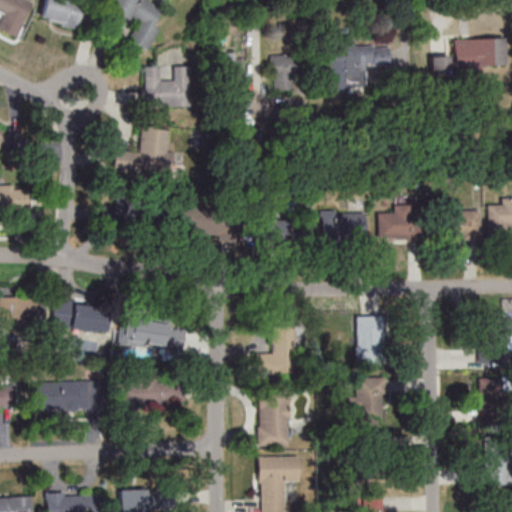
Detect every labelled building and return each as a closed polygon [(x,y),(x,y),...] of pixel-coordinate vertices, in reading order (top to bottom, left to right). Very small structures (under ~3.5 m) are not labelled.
[(0,0),(22,0),(29,3),(19,22),(21,22),(13,38),(0,31),(0,19),(3,14),(0,12),(0,0)] [(78,28),(83,1),(77,0),(42,0),(39,21),(78,28)] [(157,28),(152,26),(161,6),(148,0),(109,0),(105,9),(135,24),(127,40),(147,49),(157,28)] [(505,38),(452,38),(451,69),(505,69),(505,38)] [(389,65),(389,45),(355,45),(355,40),(325,41),(326,91),(365,90),(364,65),(389,65)] [(271,90),(295,90),(295,55),(271,55),(271,90)] [(449,56),(429,56),(429,76),(449,76),(449,56)] [(243,92),(243,59),(215,59),(216,93),(243,92)] [(190,66),(170,66),(170,75),(163,75),(163,66),(140,66),(140,106),(190,106),(190,66)] [(173,128),(139,126),(138,152),(115,151),(114,174),(170,177),(173,128)] [(0,187),(3,187),(3,190),(25,189),(26,211),(0,211),(0,187)] [(484,206),(499,205),(499,199),(511,198),(511,226),(504,226),(505,240),(485,240),(484,206)] [(156,200),(100,199),(100,226),(155,227),(156,200)] [(393,213),(376,213),(376,238),(417,238),(416,204),(393,205),(393,213)] [(222,236),(225,212),(179,206),(176,230),(222,236)] [(479,239),(479,209),(446,209),(446,239),(479,239)] [(318,211),(319,241),(362,240),(362,213),(333,214),(333,210),(318,211)] [(296,215),(253,215),(253,241),(296,241),(296,215)] [(0,298),(34,298),(35,322),(0,322),(0,298)] [(105,333),(109,308),(52,300),(49,325),(105,333)] [(119,308),(114,345),(128,347),(129,346),(140,347),(140,344),(179,349),(182,330),(163,327),(163,325),(140,322),(141,312),(119,308)] [(353,317),(381,317),(382,362),(352,363),(352,347),(354,347),(353,317)] [(475,318),(475,363),(504,363),(504,334),(511,333),(511,318),(475,318)] [(292,372),(292,332),(271,331),(270,353),(254,353),(254,372),(292,372)] [(352,378),(382,377),(383,396),(378,396),(379,423),(353,424),(353,408),(346,408),(346,397),(352,397),(352,378)] [(478,377),(478,418),(504,418),(504,377),(478,377)] [(30,383),(99,380),(101,411),(82,412),(82,409),(31,411),(30,383)] [(117,383),(117,407),(170,406),(170,383),(117,383)] [(0,384),(11,384),(12,406),(0,406),(0,384)] [(256,388),(284,388),(284,443),(255,444),(255,427),(256,427),(256,388)] [(355,434),(355,484),(382,484),(382,466),(377,466),(377,447),(376,447),(376,434),(355,434)] [(481,438),(507,437),(508,472),(511,472),(511,485),(478,486),(477,468),(481,468),(481,438)] [(257,511),(281,511),(281,481),(296,481),(295,456),(254,457),(254,474),(256,474),(256,483),(257,482),(257,511)] [(172,511),(173,490),(119,490),(118,511),(172,511)] [(41,511),(41,492),(61,491),(61,496),(99,495),(99,511),(41,511)] [(360,496),(360,511),(383,511),(383,509),(379,509),(379,496),(360,496)] [(0,511),(0,498),(27,497),(27,511),(0,511)] [(481,511),(481,498),(507,498),(507,511),(481,511)]
